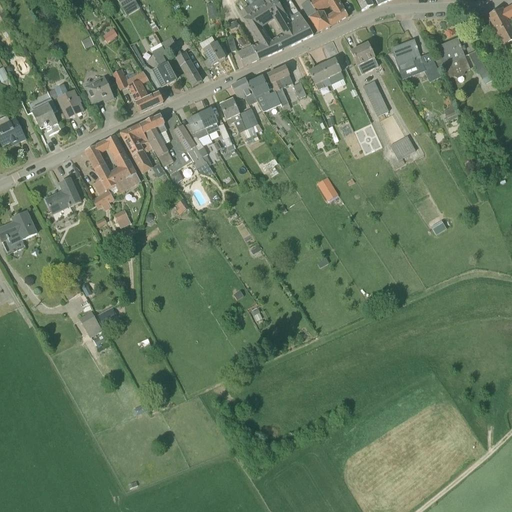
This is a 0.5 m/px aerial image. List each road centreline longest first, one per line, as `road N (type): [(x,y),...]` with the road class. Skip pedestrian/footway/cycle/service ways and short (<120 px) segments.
road 1 (tertiary): [(0,185),(378,11),(505,0)]
road 2 (unknown): [(99,0),(168,106)]
road 3 (track): [(418,511),(511,431)]
